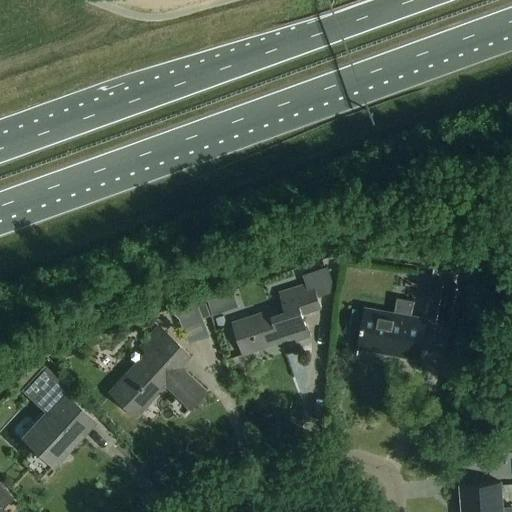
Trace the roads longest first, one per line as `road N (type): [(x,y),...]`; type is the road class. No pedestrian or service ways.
road 1 (trunk): [(0,206),(511,21)]
road 2 (trunk): [(415,0),(0,149)]
road 3 (residential): [(281,510),(342,459),(385,469),(399,511)]
